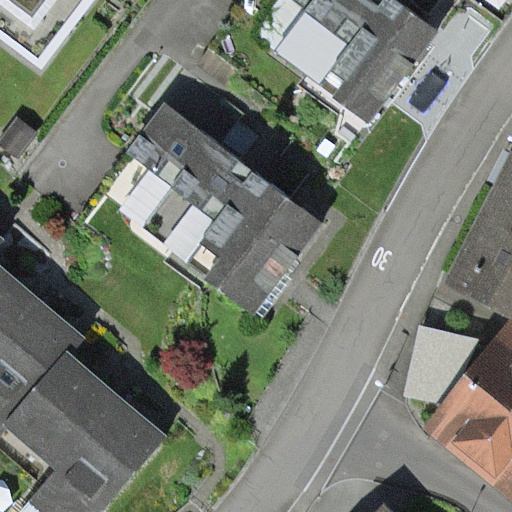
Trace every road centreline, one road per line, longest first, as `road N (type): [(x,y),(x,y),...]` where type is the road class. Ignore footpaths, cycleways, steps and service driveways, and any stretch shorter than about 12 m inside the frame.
road 1 (residential): [(511,61),(410,225),(325,409)]
road 2 (residential): [(325,409),(495,511)]
road 3 (residential): [(325,409),(257,511)]
